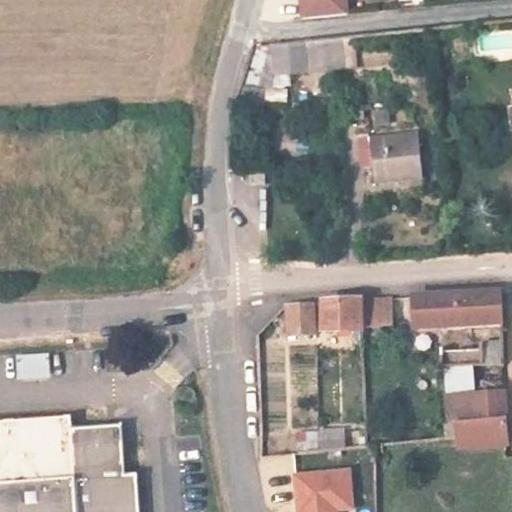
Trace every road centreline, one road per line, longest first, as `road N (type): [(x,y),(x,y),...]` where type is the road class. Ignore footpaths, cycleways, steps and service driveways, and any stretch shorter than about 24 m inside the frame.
road 1 (residential): [(223,294),(216,154),(222,92),(250,0)]
road 2 (residential): [(511,264),(223,294)]
road 3 (residential): [(0,322),(161,311),(223,294)]
road 4 (residential): [(242,511),(227,424),(223,294)]
